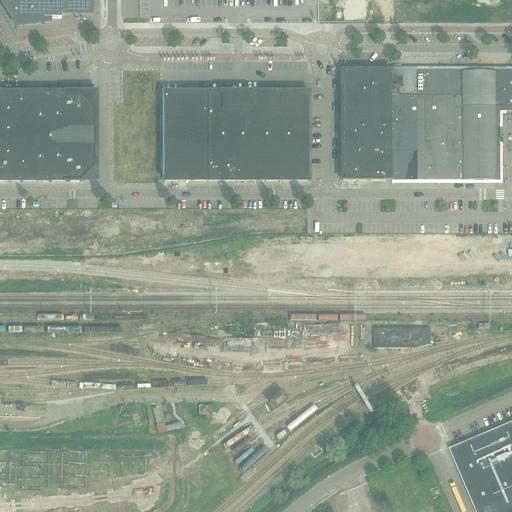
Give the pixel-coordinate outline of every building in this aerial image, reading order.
[(8,0),(8,6),(16,18),(61,19),(61,13),(89,13),(89,0),(8,0)] [(124,65),(124,176),(155,176),(155,65),(124,65)] [(511,70),(504,70),(391,70),(391,71),(391,181),(494,181),(494,144),(498,144),(498,146),(500,146),(500,136),(500,125),(498,125),(498,127),(494,127),(494,107),(505,107),(505,112),(511,111),(511,70)] [(347,71),(341,77),(342,181),(391,181),(391,71),(347,71)] [(94,172),(94,167),(94,154),(94,124),(94,110),(93,105),(91,101),(88,98),(84,96),(80,95),(0,95),(0,182),(65,182),(80,182),(84,181),(88,179),(91,176),(94,172)] [(308,110),(308,95),(163,95),(163,182),(308,182),(308,110)] [(324,342),(335,342),(334,324),(315,324),(315,336),(324,336),(324,342)] [(373,349),(420,349),(430,349),(430,329),(374,329),(374,342),(373,342),(373,349)] [(275,409),(285,401),(280,394),(270,403),(275,409)] [(511,511),(511,422),(449,450),(475,511),(511,511)] [(330,444),(326,439),(318,447),(322,451),(330,444)]
